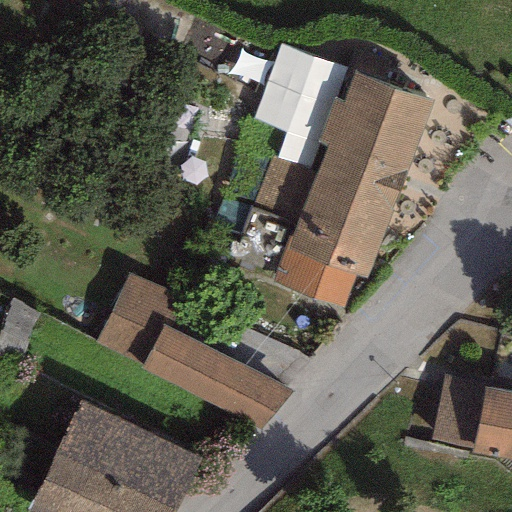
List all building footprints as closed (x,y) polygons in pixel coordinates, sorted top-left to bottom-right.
[(431,101),(352,73),(342,101),(332,98),(316,144),(324,148),(315,174),(267,157),(228,268),(343,308),(354,277),(367,282),(431,101)] [(160,324),(168,328),(182,299),(127,272),(92,345),(139,368),(160,324)] [(168,328),(160,324),(139,368),(257,430),(293,393),(168,328)] [(511,393),(441,379),(427,446),(511,463),(511,393)] [(175,511),(199,460),(77,403),(27,511),(26,511),(175,511)]
